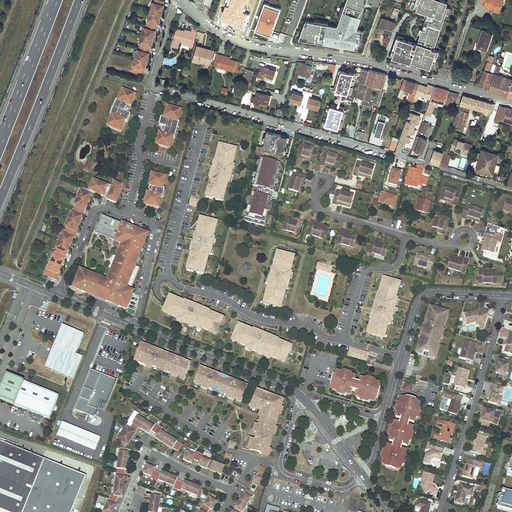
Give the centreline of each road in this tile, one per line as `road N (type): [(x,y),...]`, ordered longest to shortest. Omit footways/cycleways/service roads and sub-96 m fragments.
road 1 (residential): [(177,0),(155,86),(511,189)]
road 2 (residential): [(0,273),(304,398)]
road 3 (residential): [(511,102),(365,61),(286,51)]
road 4 (residential): [(501,295),(443,508)]
road 5 (trunk): [(0,200),(79,0)]
road 6 (residential): [(382,418),(421,298),(501,295)]
road 7 (residential): [(304,398),(281,468),(344,489),(363,477)]
road 8 (trunk): [(54,0),(0,140)]
road 9 (residential): [(286,51),(224,35),(178,0)]
